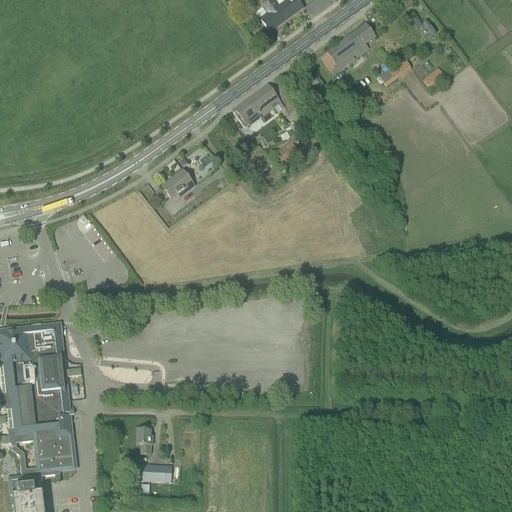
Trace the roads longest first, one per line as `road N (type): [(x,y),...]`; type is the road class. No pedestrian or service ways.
road 1 (tertiary): [(31,210),(143,159),(367,0)]
road 2 (unclassified): [(31,210),(96,383),(153,390)]
